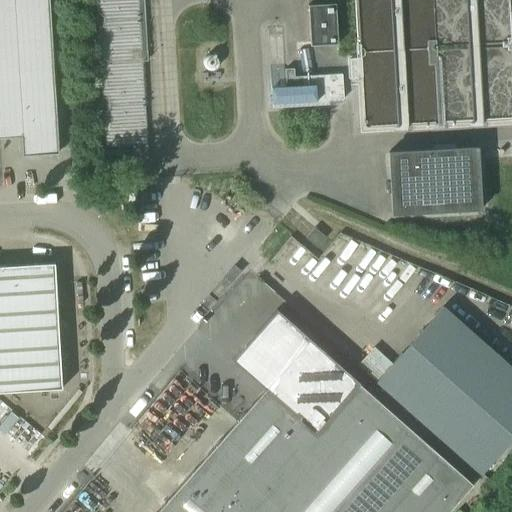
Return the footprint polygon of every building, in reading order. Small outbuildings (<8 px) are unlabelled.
[(0,0),(0,138),(23,137),(24,156),(61,154),(53,0),(0,0)] [(334,5),(307,6),(310,47),(337,45),(334,5)] [(282,28),(267,29),(272,104),(343,100),(341,75),(294,77),(293,69),(284,70),(282,28)] [(391,216),(475,211),(481,211),(478,147),(388,152),(391,216)] [(325,238),(314,229),(306,238),(316,248),(325,238)] [(0,394),(62,391),(56,264),(0,267),(0,394)] [(511,368),(443,308),(376,383),(480,476),(511,439),(511,368)] [(442,511),(475,475),(287,317),(274,327),(268,335),(258,346),(254,351),(251,354),(254,360),(256,368),(265,378),(277,382),(260,398),(241,420),(202,462),(159,510),(157,511),(442,511)]
